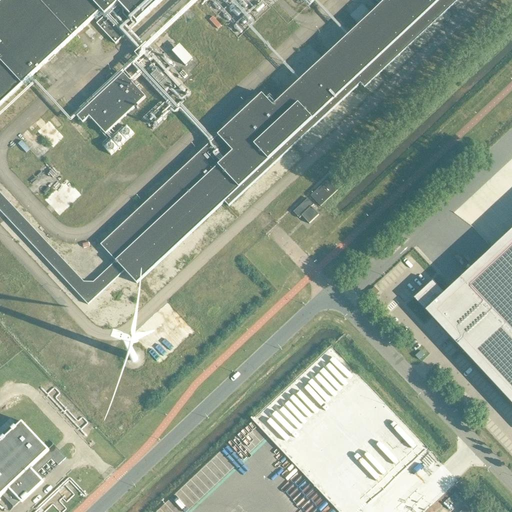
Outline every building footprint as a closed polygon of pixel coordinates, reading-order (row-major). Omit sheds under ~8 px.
[(373,13),(372,15),(273,107),(262,95),(101,246),(116,262),(94,283),(84,282),(0,192),(0,211),(88,305),(88,304),(125,271),(137,284),(225,202),(229,207),(360,84),(365,88),(459,0),(387,0),(387,1),(373,13)] [(0,0),(0,106),(87,25),(88,24),(101,12),(105,16),(97,24),(115,44),(163,0),(0,0)] [(189,68),(199,59),(187,44),(176,53),(189,68)] [(124,74),(77,117),(83,124),(90,117),(106,135),(146,98),(124,74)] [(49,121),(38,132),(53,148),(64,138),(49,121)] [(344,185),(344,184),(334,174),(311,196),(321,207),(328,200),(344,185)] [(67,180),(45,200),(60,216),(81,195),(67,180)] [(300,219),(302,216),(309,224),(319,215),(311,207),(314,205),(308,199),(294,212),(300,219)] [(433,281),(414,299),(511,404),(511,232),(445,295),(433,281)] [(407,282),(430,266),(422,254),(399,271),(407,282)] [(421,351),(415,356),(419,360),(425,355),(421,351)] [(0,497),(3,495),(13,507),(9,511),(10,511),(22,500),(23,501),(28,496),(27,495),(66,458),(54,445),(48,450),(23,423),(0,443),(0,497)]
